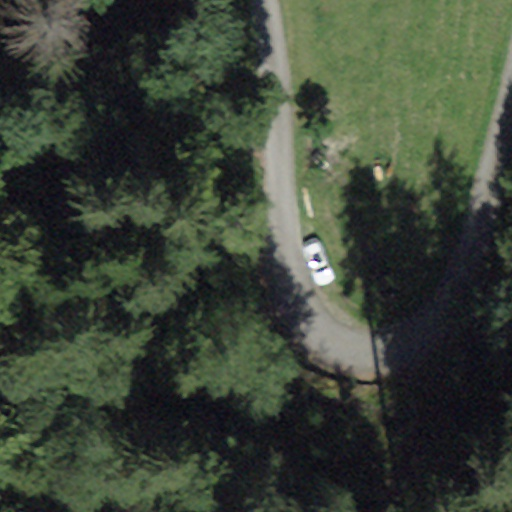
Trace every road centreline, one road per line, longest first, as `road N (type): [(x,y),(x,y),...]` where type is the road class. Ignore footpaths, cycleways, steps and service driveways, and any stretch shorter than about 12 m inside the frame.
road 1 (track): [(395,374),(345,354),(319,332),(300,292),(252,0)]
road 2 (track): [(511,146),(456,353),(437,372),(395,374)]
